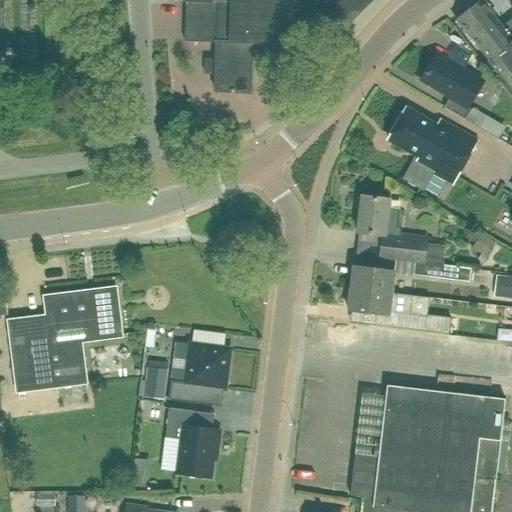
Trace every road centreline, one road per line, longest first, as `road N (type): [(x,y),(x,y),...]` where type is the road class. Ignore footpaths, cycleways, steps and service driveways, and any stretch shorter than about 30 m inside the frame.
road 1 (unclassified): [(257,511),(294,231),(257,163)]
road 2 (unclassified): [(257,163),(426,0)]
road 3 (unclassified): [(0,229),(161,204)]
road 4 (residential): [(149,156),(135,0)]
road 5 (residential): [(0,172),(149,156)]
